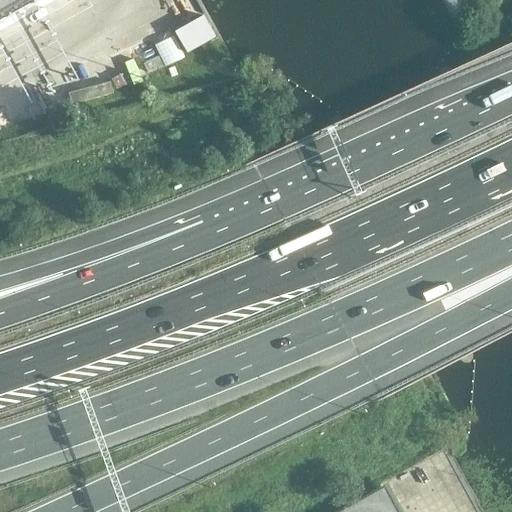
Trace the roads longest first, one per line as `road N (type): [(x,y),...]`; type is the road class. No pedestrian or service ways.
road 1 (motorway): [(511,162),(308,263),(0,385)]
road 2 (motorway): [(0,451),(341,322),(511,242)]
road 3 (motorway): [(63,511),(511,293)]
road 4 (motorway): [(511,98),(200,240)]
road 5 (motorway): [(200,240),(0,316)]
road 6 (motorway): [(200,240),(120,246),(0,284)]
road 7 (unclassified): [(0,100),(141,25),(126,0)]
